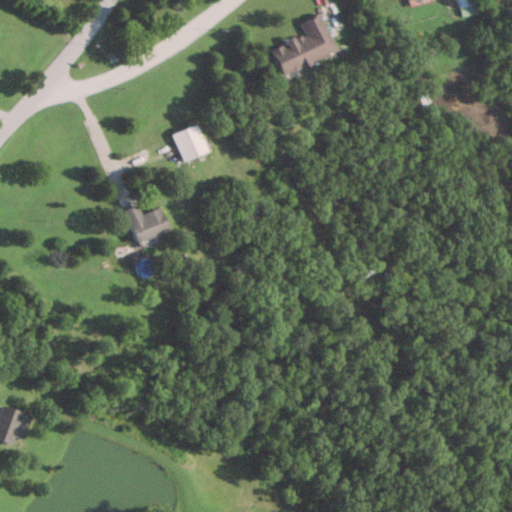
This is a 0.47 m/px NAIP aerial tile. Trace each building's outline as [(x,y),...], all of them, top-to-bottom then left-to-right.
[(455,0),(460,16),(475,12),(472,0),(455,0)] [(278,71),(333,51),(318,12),(298,20),(302,33),(268,46),(278,71)] [(169,133),(181,160),(206,149),(193,122),(169,133)] [(121,208),(133,241),(165,228),(157,205),(139,212),(135,203),(121,208)] [(0,404),(0,440),(8,443),(11,435),(19,438),(27,413),(0,404)]
